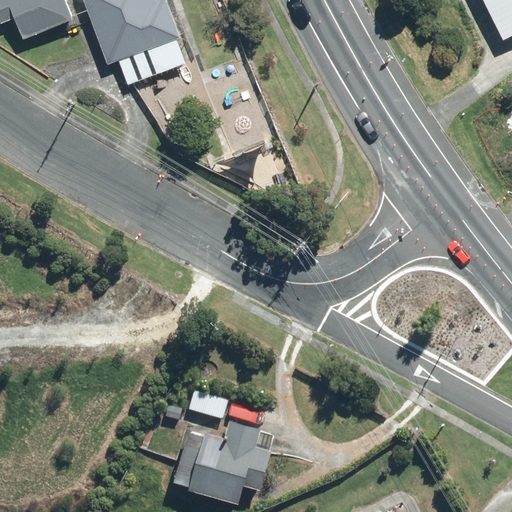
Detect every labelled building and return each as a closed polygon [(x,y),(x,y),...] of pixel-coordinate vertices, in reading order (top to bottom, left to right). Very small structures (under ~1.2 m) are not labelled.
[(66,0),(7,0),(0,3),(0,19),(4,29),(20,23),(28,42),(75,24),(66,0)] [(86,0),(111,68),(121,64),(130,89),(188,68),(180,43),(184,42),(183,39),(187,38),(174,0),(171,0),(159,5),(156,0),(86,0)] [(511,0),(487,0),(509,45),(511,43),(511,0)] [(235,63),(240,77),(253,73),(247,58),(235,63)] [(184,410),(171,403),(166,413),(179,420),(184,410)] [(193,483),(192,487),(243,501),(248,483),(265,487),(275,449),(272,449),(275,435),(262,431),(263,428),(233,420),(228,437),(208,432),(207,436),(192,432),(179,480),(193,483)]
